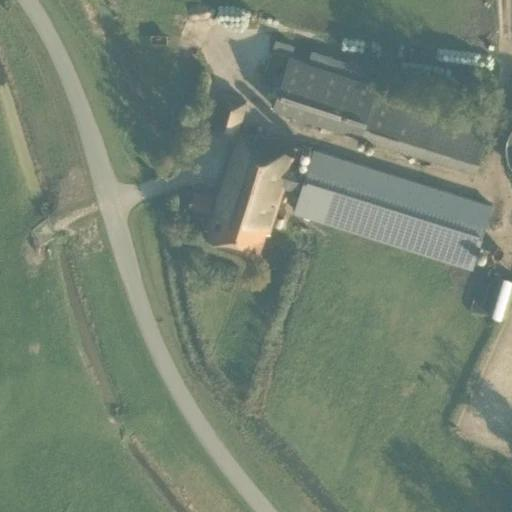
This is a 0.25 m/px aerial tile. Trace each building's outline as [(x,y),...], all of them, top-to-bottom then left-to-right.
[(233,14),(258,20),(260,11),(236,4),(233,14)] [(291,55),(294,44),(276,39),(272,52),(290,58),(291,55)] [(493,119),(378,83),(291,55),(290,58),(274,106),(362,134),(477,171),(493,119)] [(194,202),(212,209),(206,227),(210,228),(207,237),(259,253),(267,231),(271,232),(285,186),(302,191),(296,210),(474,266),(493,205),(315,149),(309,167),(293,162),(299,144),(257,130),(256,134),(239,128),(248,101),(225,93),(213,130),(236,138),(216,196),(199,191),(194,202)] [(511,316),(511,272),(505,271),(493,310),(511,316)]
